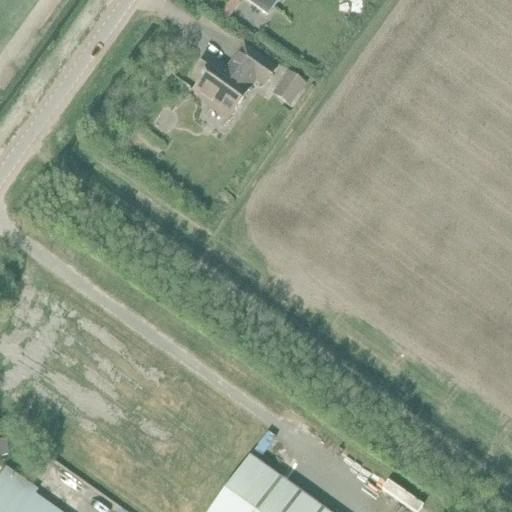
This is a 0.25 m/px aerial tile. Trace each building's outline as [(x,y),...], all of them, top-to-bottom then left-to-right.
[(241,0),(266,18),(280,0),(241,0)] [(352,3),(351,16),(360,17),(361,3),(352,3)] [(206,57),(193,75),(201,81),(193,93),(213,107),(211,109),(228,122),(255,85),(262,91),(276,72),(243,48),(227,72),(206,57)] [(289,109),(305,87),(287,74),(271,96),(289,109)] [(322,511),(249,459),(210,511),(322,511)] [(56,511),(1,473),(0,474),(0,511),(56,511)]
